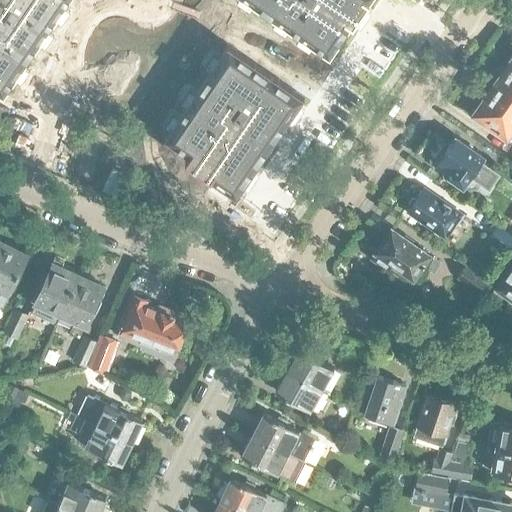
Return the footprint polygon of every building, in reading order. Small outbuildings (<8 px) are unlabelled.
[(0,0),(0,88),(63,0),(0,0)] [(352,21),(354,22),(364,8),(361,6),(365,0),(250,0),(254,3),(255,0),(256,0),(328,50),(328,49),(331,51),(352,21)] [(230,50),(169,137),(170,138),(169,140),(190,154),(185,162),(210,179),(212,177),(235,193),(237,190),(240,192),(281,133),(273,127),(297,93),(282,83),(282,81),(236,49),(233,52),(230,50)] [(492,87),(490,89),(511,104),(511,70),(506,66),(499,77),(495,78),(491,84),(492,87)] [(482,102),(476,110),(478,116),(511,140),(511,104),(490,89),(488,92),(485,93),(481,99),(482,102)] [(489,186),(499,172),(481,160),(484,156),(455,136),(438,162),(451,171),(448,174),(463,185),(464,185),(470,189),(477,188),(482,182),(489,186)] [(456,226),(464,215),(423,187),(407,210),(445,236),(453,224),(456,226)] [(511,248),(511,234),(507,231),(496,224),(488,236),(510,251),(511,248)] [(433,271),(439,262),(391,228),(373,255),(376,257),(378,261),(381,264),(386,264),(390,267),(393,263),(407,272),(418,276),(425,266),(433,271)] [(0,302),(2,304),(27,253),(16,247),(17,244),(5,238),(4,241),(2,240),(0,244),(0,302)] [(32,311),(32,312),(56,323),(57,322),(59,316),(78,274),(74,271),(75,268),(65,264),(64,267),(54,263),(36,302),(32,311)] [(479,292),(487,279),(465,265),(457,277),(479,292)] [(511,265),(497,286),(505,292),(503,295),(511,302),(511,265)] [(78,274),(59,316),(73,322),(70,331),(81,336),(82,333),(86,324),(104,285),(94,280),(95,278),(85,273),(84,276),(78,274)] [(176,350),(189,318),(173,312),(171,316),(146,306),(148,300),(132,293),(118,328),(121,329),(120,332),(134,338),(136,335),(176,350)] [(17,338),(29,314),(15,308),(3,331),(17,338)] [(86,367),(98,341),(84,334),(72,360),(86,367)] [(108,372),(119,345),(101,338),(91,365),(108,372)] [(321,389),(333,368),(298,348),(287,369),(321,389)] [(310,409),(321,389),(287,369),(275,390),(310,409)] [(377,374),(365,412),(370,414),(368,419),(386,425),(388,420),(393,421),(405,383),(377,374)] [(7,381),(0,393),(0,396),(19,406),(21,400),(25,402),(29,392),(7,381)] [(481,385),(479,394),(488,396),(490,387),(481,385)] [(131,390),(128,386),(124,386),(121,389),(120,395),(122,398),(127,399),(130,396),(131,390)] [(88,393),(78,414),(87,418),(86,419),(96,424),(131,441),(142,418),(107,401),(88,393)] [(444,434),(454,402),(428,393),(417,425),(444,434)] [(316,440),(298,430),(263,412),(252,433),(288,451),(306,460),(316,440)] [(86,419),(78,438),(87,442),(86,444),(121,462),(131,441),(96,424),(86,419)] [(511,423),(491,420),(487,444),(511,448),(511,423)] [(394,462),(404,429),(389,424),(379,457),(394,462)] [(459,432),(458,439),(468,441),(470,434),(459,432)] [(306,460),(288,451),(252,433),(241,454),(294,482),(306,460)] [(511,448),(487,444),(485,453),(493,455),(491,471),(511,474),(511,448)] [(430,472),(435,473),(446,475),(450,462),(454,452),(439,447),(435,457),(433,457),(430,472)] [(446,475),(469,480),(471,480),(473,467),(450,462),(446,475)] [(418,471),(415,488),(421,489),(421,491),(425,492),(426,490),(445,494),(448,478),(447,478),(447,476),(418,471)] [(278,511),(284,502),(267,494),(230,476),(220,498),(249,511),(278,511)] [(378,497),(385,484),(374,478),(367,492),(378,497)] [(59,502),(81,511),(98,511),(105,497),(90,490),(83,487),(69,481),(59,502)] [(511,511),(511,502),(453,492),(449,511),(511,511)] [(81,511),(59,502),(59,503),(49,498),(47,502),(42,511),(81,511)] [(249,511),(220,498),(213,511),(249,511)]
